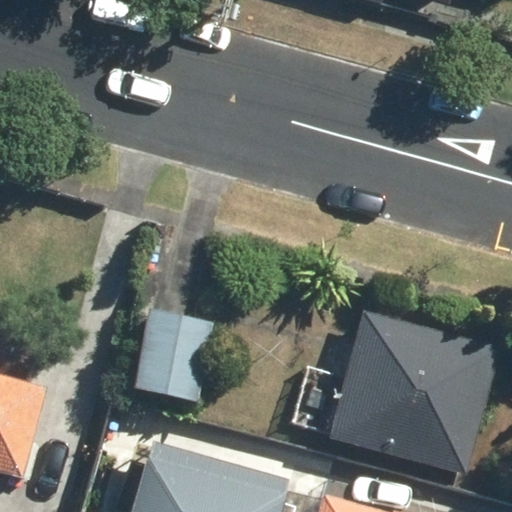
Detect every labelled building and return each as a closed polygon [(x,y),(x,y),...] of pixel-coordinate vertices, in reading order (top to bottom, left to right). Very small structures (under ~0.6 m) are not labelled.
[(210,330),(153,318),(139,396),(197,406),(210,330)] [(497,357),(369,321),(334,441),(464,478),(497,357)] [(43,402),(0,390),(0,478),(21,484),(43,402)] [(203,511),(220,427),(130,410),(111,510),(119,511),(203,511)] [(355,511),(325,503),(322,511),(355,511)]
